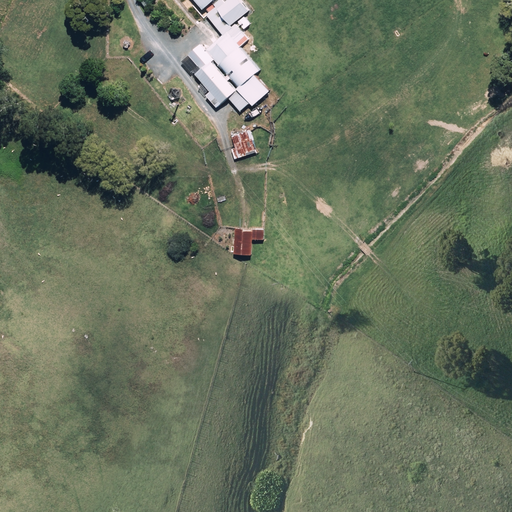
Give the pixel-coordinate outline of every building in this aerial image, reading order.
[(196,0),(203,9),(215,0),(196,0)] [(251,6),(246,0),(230,0),(220,9),(232,23),(251,6)] [(210,48),(203,41),(189,54),(202,69),(197,73),(203,81),(200,84),(219,106),(229,99),(239,111),(249,103),(252,107),(273,89),(259,73),(262,71),(228,32),(210,48)] [(250,126),(231,132),(237,148),(233,149),(236,160),(259,152),(250,126)] [(234,252),(253,253),(253,240),(265,241),(266,228),(235,226),(234,252)]
